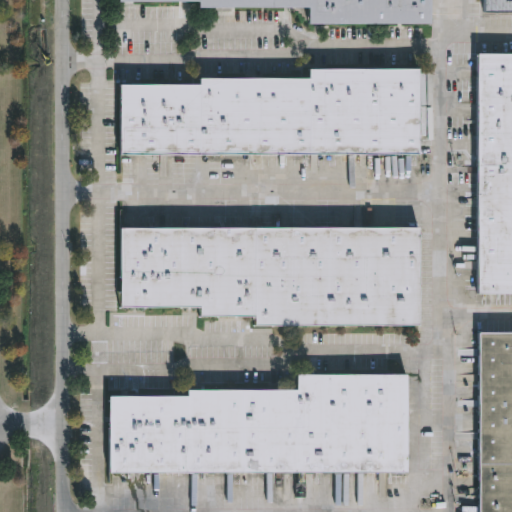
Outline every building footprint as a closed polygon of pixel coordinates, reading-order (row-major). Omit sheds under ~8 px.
[(433,0),(121,0),(121,1),(204,1),(204,8),(313,8),(313,26),(433,26),(433,0)] [(511,0),(478,0),(478,11),(511,11),(511,0)] [(511,55),(472,55),(475,294),(511,293),(511,55)] [(421,154),(125,155),(125,86),(204,86),(204,80),(313,80),(313,71),(420,71),(421,154)] [(422,230),(124,229),(124,307),(204,307),(204,316),(259,316),(259,324),(421,324),(422,230)] [(511,511),(511,334),(473,335),(473,511),(511,511)] [(411,473),(113,473),(113,397),(191,397),(191,391),(301,391),(301,377),(411,377),(411,473)]
